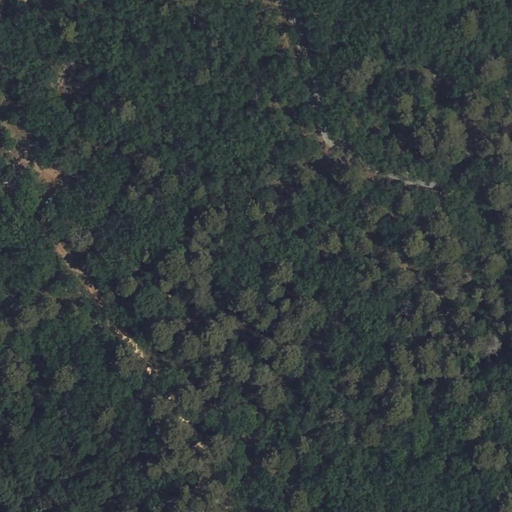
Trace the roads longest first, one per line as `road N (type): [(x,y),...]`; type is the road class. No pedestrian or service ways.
road 1 (track): [(230,511),(214,453),(187,420),(173,384),(0,179)]
road 2 (track): [(266,511),(395,455),(511,338)]
